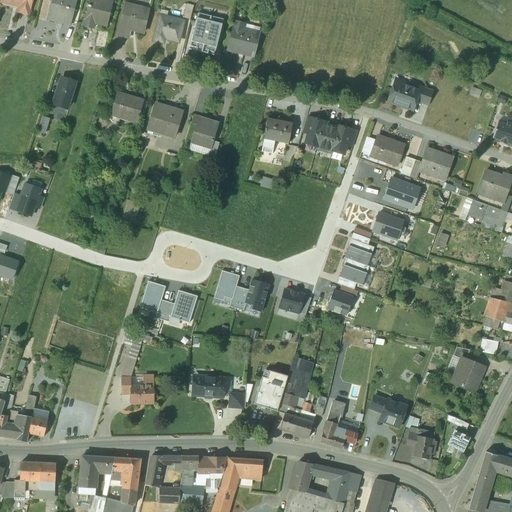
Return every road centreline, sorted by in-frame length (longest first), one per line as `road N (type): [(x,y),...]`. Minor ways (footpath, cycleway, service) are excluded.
road 1 (residential): [(0,41),(367,113),(511,162)]
road 2 (unclassified): [(439,501),(394,472),(281,448),(0,450)]
road 3 (residential): [(213,249),(309,277),(354,157)]
road 4 (residential): [(0,226),(150,270)]
road 5 (residential): [(439,501),(468,471),(511,381)]
